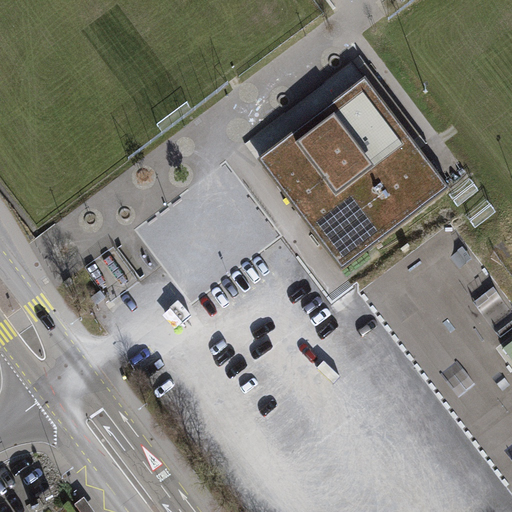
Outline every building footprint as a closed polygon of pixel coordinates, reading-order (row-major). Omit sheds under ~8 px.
[(447,187),(366,79),(260,158),(341,269),(447,187)] [(234,170),(225,178),(235,189),(244,182),(234,170)] [(80,223),(91,237),(118,216),(107,202),(80,223)] [(65,298),(70,294),(66,290),(61,293),(65,298)] [(511,343),(503,350),(511,360),(511,343)] [(94,511),(85,497),(75,504),(80,511),(94,511)]
